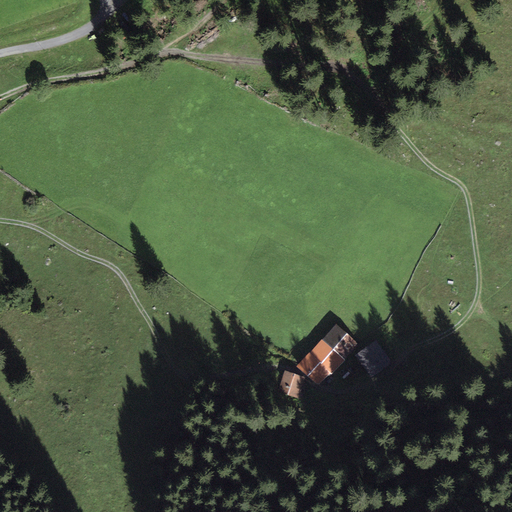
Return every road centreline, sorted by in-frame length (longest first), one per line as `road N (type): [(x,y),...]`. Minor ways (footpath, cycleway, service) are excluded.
road 1 (track): [(475,304),(459,325),(343,391),(277,365),(188,378),(170,363),(119,272),(0,215)]
road 2 (track): [(170,49),(276,70),(331,66),(368,86),(410,145),(462,184),(478,270),(475,304)]
road 3 (track): [(0,96),(170,49)]
road 4 (track): [(121,0),(73,39),(0,53)]
